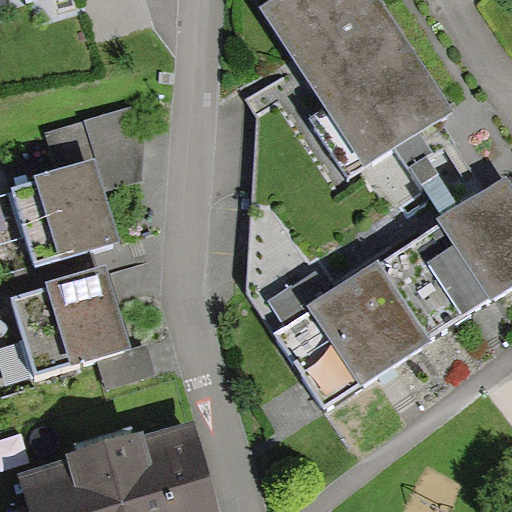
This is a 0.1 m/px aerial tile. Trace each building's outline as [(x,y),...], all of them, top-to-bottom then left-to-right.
[(60,0),(17,0),(20,10),(60,0)] [(283,0),(281,2),(381,165),(467,113),(397,0),(283,0)] [(22,185),(45,269),(136,243),(112,160),(22,185)] [(511,179),(282,334),(333,409),(511,288),(511,179)] [(22,298),(47,376),(144,345),(119,267),(22,298)] [(22,480),(31,511),(217,511),(193,429),(22,480)]
